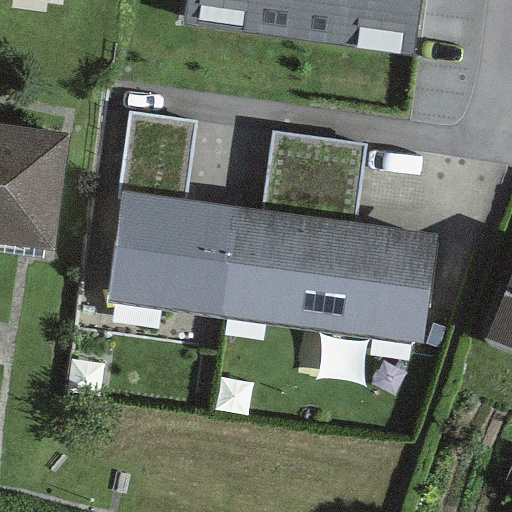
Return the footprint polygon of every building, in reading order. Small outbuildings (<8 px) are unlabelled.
[(415,0),(191,0),(190,9),(410,40),(415,0)] [(71,133),(0,123),(0,242),(56,250),(71,133)] [(265,322),(279,213),(122,192),(107,301),(265,322)] [(422,344),(437,234),(279,213),(265,322),(422,344)] [(511,268),(486,341),(511,349),(511,268)]
